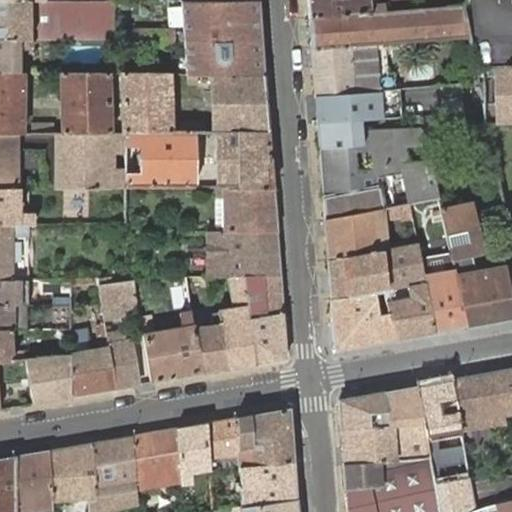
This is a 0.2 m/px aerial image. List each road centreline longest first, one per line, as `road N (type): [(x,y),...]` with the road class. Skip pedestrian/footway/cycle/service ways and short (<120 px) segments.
road 1 (residential): [(279,0),(308,379)]
road 2 (residential): [(0,435),(308,379)]
road 3 (unknown): [(511,20),(281,30)]
road 4 (residential): [(308,379),(511,344)]
road 5 (residential): [(308,379),(319,511)]
